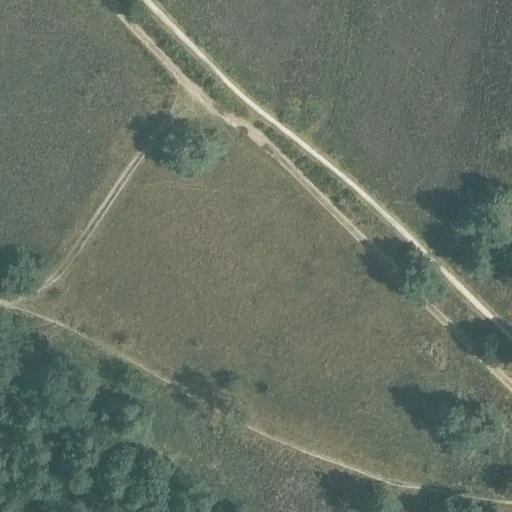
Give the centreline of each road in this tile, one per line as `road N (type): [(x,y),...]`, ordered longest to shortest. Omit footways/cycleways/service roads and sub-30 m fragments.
road 1 (track): [(109,0),(511,387)]
road 2 (track): [(0,301),(47,284),(77,253),(196,90)]
